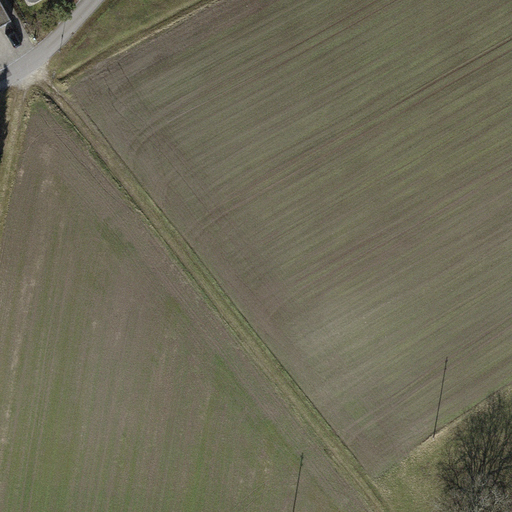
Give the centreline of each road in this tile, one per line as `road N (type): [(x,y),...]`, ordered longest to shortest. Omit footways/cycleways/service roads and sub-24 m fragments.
road 1 (track): [(0,228),(31,64)]
road 2 (residential): [(92,0),(31,64),(0,82)]
